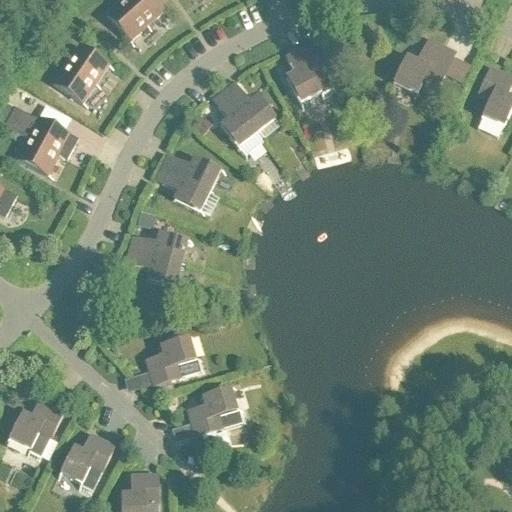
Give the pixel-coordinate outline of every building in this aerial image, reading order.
[(149,0),(127,0),(105,21),(129,47),(164,16),(149,0)] [(403,63),(392,87),(417,99),(422,88),(438,96),(456,58),(425,43),(414,68),(403,63)] [(285,62),(294,78),(287,84),(300,107),(321,96),(323,100),(333,95),(308,50),(285,62)] [(78,51),(52,89),(81,109),(108,71),(78,51)] [(478,100),(489,105),(481,122),(503,132),(511,113),(511,105),(506,103),(511,88),(511,84),(489,74),(478,100)] [(233,89),(222,97),(256,140),(275,125),(257,103),(249,109),(237,94),(233,89)] [(216,111),(228,126),(220,132),(237,154),(256,140),(222,97),(212,106),(216,111)] [(4,132),(27,144),(58,161),(66,166),(78,145),(38,124),(37,126),(14,113),(4,132)] [(27,144),(15,165),(47,182),(58,161),(27,144)] [(161,174),(209,198),(220,176),(195,164),(190,173),(173,164),(173,165),(167,162),(161,174)] [(178,198),(174,207),(199,219),(209,198),(161,174),(155,186),(161,189),(178,198)] [(128,256),(181,270),(187,247),(159,240),(157,249),(138,245),(132,243),(128,256)] [(131,271),(150,276),(148,286),(175,293),(181,270),(128,256),(125,269),(131,271)] [(180,384),(204,377),(200,364),(194,366),(188,343),(161,351),(164,361),(145,366),(153,392),(180,384)] [(203,402),(205,412),(187,417),(194,443),(221,435),(245,428),(242,415),(236,417),(230,394),(203,402)] [(8,445),(29,455),(26,460),(38,466),(49,444),(62,419),(38,407),(30,424),(21,420),(8,445)] [(72,454),(60,479),(80,489),(78,494),(90,500),(101,478),(113,453),(90,441),(81,458),(72,454)] [(130,482),(130,501),(120,501),(120,511),(157,511),(157,510),(157,481),(130,482)]
